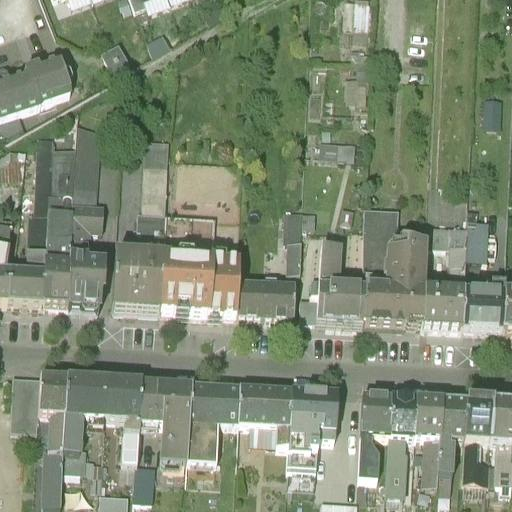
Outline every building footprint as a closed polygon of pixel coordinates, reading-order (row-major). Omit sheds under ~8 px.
[(63,5),(61,0),(48,0),(52,9),(63,5)] [(141,8),(138,0),(125,0),(133,20),(144,15),(142,8),(141,8)] [(365,35),(365,6),(343,5),(342,34),(365,35)] [(110,82),(128,72),(117,51),(99,61),(110,82)] [(57,67),(22,79),(24,82),(0,90),(0,128),(39,115),(38,113),(69,103),(57,67)] [(346,110),(364,109),(363,86),(345,87),(346,110)] [(483,134),(499,134),(500,106),(484,105),(483,134)] [(17,124),(0,132),(0,142),(2,146),(23,136),(17,124)] [(76,159),(72,216),(93,217),(98,141),(77,140),(76,159)] [(72,216),(76,159),(49,157),(50,148),(37,147),(31,224),(43,226),(43,219),(72,220),(72,216)] [(317,149),(318,167),(362,166),(361,149),(317,149)] [(143,159),(139,225),(163,226),(166,169),(167,161),(143,159)] [(72,220),(70,255),(82,256),(84,243),(100,244),(102,218),(93,217),(72,216),(72,220)] [(72,220),(43,219),(43,226),(41,261),(40,271),(69,273),(70,255),(72,220)] [(394,221),(362,220),(360,294),(381,295),(382,283),(384,256),(388,256),(388,241),(393,241),(394,221)] [(24,260),(41,261),(43,226),(31,224),(26,224),(24,260)] [(139,248),(127,248),(126,268),(115,267),(112,322),(158,324),(163,226),(139,225),(136,224),(136,241),(139,241),(139,248)] [(213,229),(163,226),(158,324),(169,325),(171,327),(221,329),(221,328),(234,328),(237,272),(211,271),(213,229)] [(285,250),(284,284),(297,284),(300,227),(281,226),(280,249),(285,250)] [(466,229),(465,267),(485,268),(486,230),(466,229)] [(8,234),(0,232),(0,280),(1,281),(8,234)] [(423,235),(422,257),(449,258),(462,259),(464,237),(423,235)] [(394,295),(391,337),(400,337),(401,340),(409,340),(412,338),(417,338),(419,297),(422,257),(422,251),(398,250),(398,256),(388,256),(384,256),(382,283),(381,295),(394,295)] [(315,305),(313,333),(358,335),(360,294),(339,292),(340,255),(317,254),(315,305)] [(82,256),(70,255),(69,273),(66,319),(78,319),(80,322),(88,322),(91,320),(96,320),(97,302),(101,303),(103,269),(87,268),(88,256),(82,256)] [(447,298),(461,298),(462,281),(462,259),(449,258),(447,298)] [(69,273),(40,271),(40,283),(38,317),(66,319),(69,273)] [(0,280),(0,315),(7,315),(9,281),(1,281),(0,280)] [(38,317),(40,283),(9,281),(7,315),(38,317)] [(263,295),(236,294),(235,328),(291,331),(292,297),(275,296),(275,290),(263,289),(263,295)] [(360,294),(358,335),(391,337),(394,295),(381,295),(360,294)] [(447,298),(419,297),(417,338),(459,340),(461,298),(447,298)] [(502,300),(461,298),(459,340),(499,342),(502,300)] [(511,300),(502,300),(499,342),(511,342),(511,300)] [(301,304),(300,333),(313,333),(315,305),(301,304)] [(67,391),(38,389),(36,428),(47,429),(65,430),(67,391)] [(89,392),(67,391),(65,430),(62,470),(67,470),(67,477),(76,478),(76,471),(90,472),(90,466),(77,465),(78,443),(74,439),(71,430),(76,430),(76,433),(81,434),(81,438),(87,439),(87,434),(89,392)] [(106,393),(89,392),(87,434),(104,435),(106,393)] [(140,395),(106,393),(104,435),(124,437),(127,441),(123,444),(120,481),(135,482),(137,438),(140,395)] [(190,398),(140,395),(137,438),(169,440),(160,445),(160,454),(166,459),(167,475),(185,476),(190,398)] [(240,400),(190,398),(185,476),(214,478),(216,438),(237,439),(240,400)] [(289,403),(240,400),(237,439),(276,441),(274,444),(273,460),(286,461),(289,403)] [(335,406),(289,403),(286,461),(285,485),(303,485),(305,459),(313,459),(314,454),(330,455),(331,444),(332,444),(335,406)] [(390,409),(362,407),(357,491),(375,492),(376,468),(369,456),(369,447),(387,448),(390,409)] [(415,410),(390,409),(387,448),(385,488),(403,489),(404,470),(398,469),(400,449),(413,450),(415,410)] [(440,412),(415,410),(413,450),(429,451),(423,456),(421,477),(418,477),(417,485),(421,485),(420,498),(435,498),(440,412)] [(465,413),(440,412),(435,498),(444,499),(444,504),(449,504),(452,458),(453,458),(454,452),(463,453),(465,413)] [(490,414),(465,413),(463,453),(461,494),(481,495),(482,476),(479,476),(480,454),(488,454),(490,414)] [(511,445),(511,415),(490,414),(488,454),(497,455),(495,496),(509,497),(511,472),(511,445)] [(65,430),(47,429),(45,470),(42,469),(38,511),(59,511),(62,470),(65,430)] [(353,476),(333,475),(332,485),(321,485),(318,511),(355,511),(357,495),(352,495),(353,476)]
